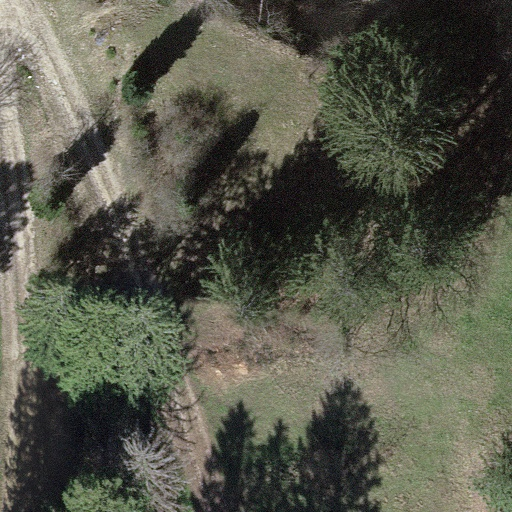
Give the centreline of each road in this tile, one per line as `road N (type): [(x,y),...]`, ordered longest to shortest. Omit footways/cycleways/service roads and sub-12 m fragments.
road 1 (track): [(203,511),(90,170),(16,0)]
road 2 (trunk): [(403,511),(285,0)]
road 3 (track): [(10,511),(20,267),(0,105)]
